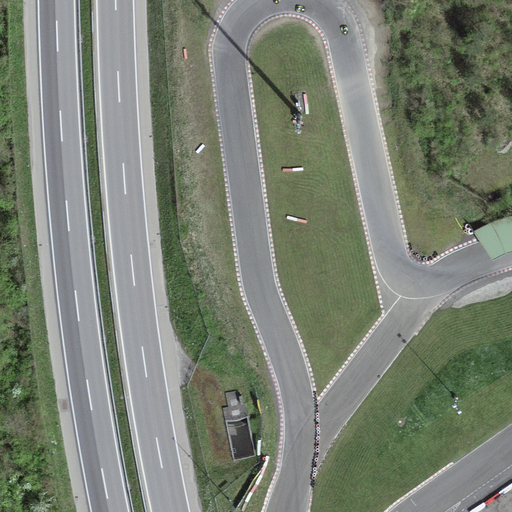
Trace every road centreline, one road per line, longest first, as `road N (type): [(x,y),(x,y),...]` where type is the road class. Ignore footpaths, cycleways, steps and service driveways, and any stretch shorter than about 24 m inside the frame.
road 1 (motorway): [(54,0),(80,348),(108,511)]
road 2 (motorway): [(168,511),(139,337),(114,0)]
